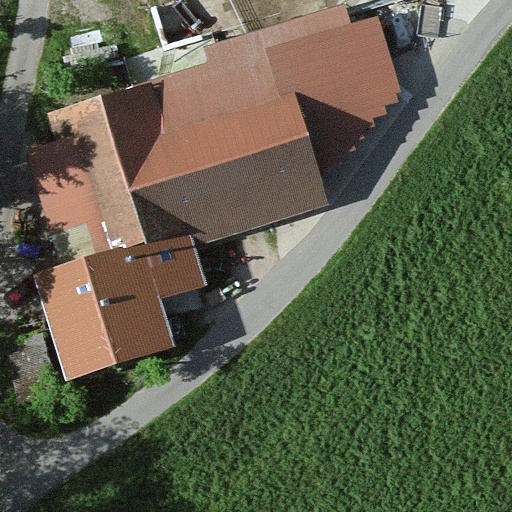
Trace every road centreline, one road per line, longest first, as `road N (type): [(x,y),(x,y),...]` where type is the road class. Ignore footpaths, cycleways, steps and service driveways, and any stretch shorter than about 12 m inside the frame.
road 1 (unclassified): [(511,0),(276,292),(167,386),(9,499)]
road 2 (unclassified): [(0,184),(33,0)]
